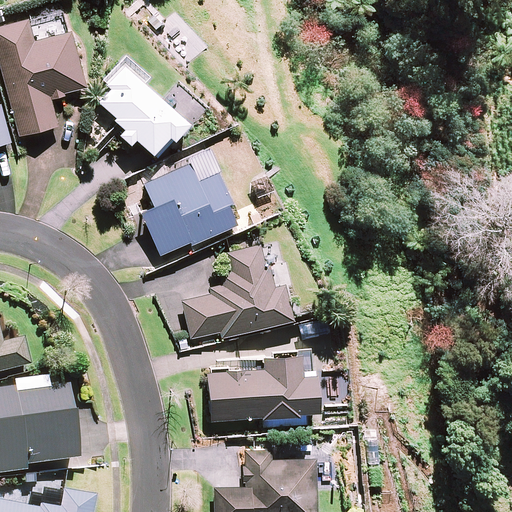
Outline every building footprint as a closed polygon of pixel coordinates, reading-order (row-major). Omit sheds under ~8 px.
[(57,128),(50,102),(65,98),(64,94),(83,89),(69,34),(33,43),(27,21),(0,28),(0,65),(19,138),(57,128)] [(98,104),(115,120),(114,122),(124,132),(119,137),(130,147),(135,142),(151,157),(167,139),(172,143),(187,127),(141,85),(147,79),(125,58),(101,83),(110,91),(98,104)] [(0,146),(10,143),(0,109),(0,146)] [(145,226),(159,256),(190,242),(191,246),(235,226),(225,206),(229,204),(215,174),(195,183),(187,166),(143,186),(154,208),(140,215),(145,226)] [(184,314),(190,340),(219,333),(221,340),(292,323),(283,287),(274,290),(269,269),(264,270),(258,247),(224,255),(229,276),(221,278),(224,292),(181,302),(184,314)] [(3,344),(0,333),(0,372),(28,366),(21,340),(3,344)] [(263,418),(263,422),(298,420),(297,416),(317,415),(315,377),(299,378),(297,357),(261,359),(261,371),(206,375),(209,422),(263,418)] [(0,389),(0,474),(13,473),(22,472),(22,467),(72,461),(63,386),(12,392),(12,388),(0,389)] [(315,459),(300,459),(281,459),(281,450),(243,451),(244,488),(213,488),(213,511),(316,511),(315,482),(315,459)] [(88,511),(92,497),(60,492),(57,509),(36,505),(36,509),(0,502),(0,511),(88,511)]
